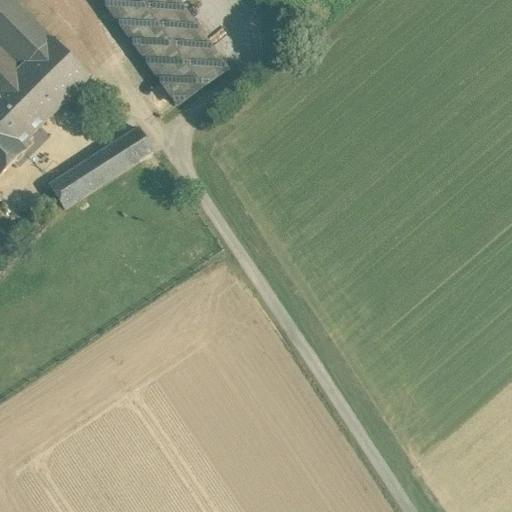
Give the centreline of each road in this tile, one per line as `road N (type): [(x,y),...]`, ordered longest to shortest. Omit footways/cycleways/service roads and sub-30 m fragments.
road 1 (track): [(410,511),(83,0)]
road 2 (track): [(368,0),(179,161)]
